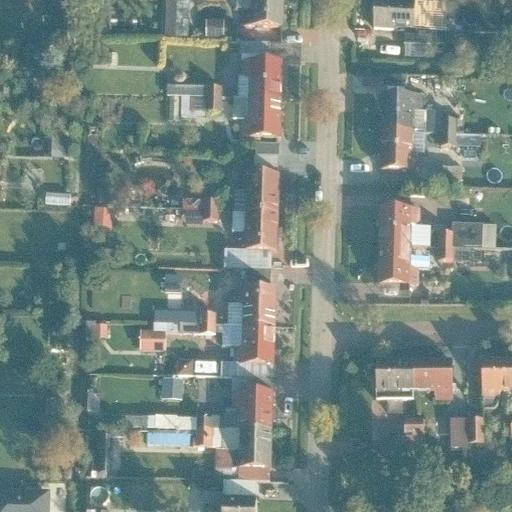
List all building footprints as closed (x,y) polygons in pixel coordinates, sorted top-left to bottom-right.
[(243,26),(284,28),(284,0),(252,0),(252,9),(244,9),(243,26)] [(412,1),(398,0),(372,0),(371,29),(405,31),(411,31),(412,1)] [(170,37),(193,37),(193,1),(170,1),(170,37)] [(212,22),(211,37),(226,38),(227,23),(212,22)] [(429,32),(411,31),(405,31),(405,42),(429,43),(429,32)] [(250,99),(282,100),(282,62),(242,61),(241,77),(251,77),(250,99)] [(222,100),(222,88),(209,88),(209,100),(222,100)] [(380,94),(380,130),(410,132),(411,110),(422,111),(422,95),(380,94)] [(240,120),(240,138),(281,138),(282,100),(250,99),(250,120),(240,120)] [(222,111),(222,100),(209,100),(208,111),(222,111)] [(439,121),(440,134),(453,135),(454,121),(439,121)] [(410,132),(380,130),(378,171),(420,171),(420,155),(410,155),(410,132)] [(453,135),(440,134),(439,146),(453,147),(453,135)] [(263,164),(282,167),(284,147),(266,145),(263,164)] [(246,213),(279,213),(280,175),(238,174),(238,191),(247,191),(246,213)] [(205,212),(219,213),(219,203),(206,203),(205,212)] [(419,210),(377,209),(376,247),(409,247),(410,225),(419,225),(419,210)] [(218,222),(219,213),(205,212),(205,221),(218,222)] [(237,235),(237,252),(278,253),(279,213),(246,213),(246,235),(237,235)] [(436,234),(436,249),(451,249),(451,235),(436,234)] [(409,247),(376,247),(375,285),(417,286),(418,271),(408,271),(409,247)] [(451,249),(436,249),(436,262),(451,263),(451,249)] [(277,289),(235,289),(234,305),(244,305),(244,326),(276,327),(277,289)] [(202,326),(216,327),(217,315),(168,314),(167,325),(202,326)] [(216,336),(216,327),(202,326),(201,336),(216,336)] [(276,366),(276,327),(244,326),(243,349),(233,348),(233,365),(276,366)] [(511,360),(481,361),(481,400),(498,400),(498,393),(511,392),(511,360)] [(411,393),(411,361),(374,361),(374,402),(411,402),(411,393)] [(450,361),(411,361),(411,393),(433,393),(433,402),(450,402),(450,361)] [(182,362),(182,376),(200,376),(200,362),(182,362)] [(240,431),(273,431),(273,393),(232,392),(231,411),(240,411),(240,431)] [(466,450),(466,421),(449,421),(449,450),(466,450)] [(484,447),(484,421),(467,421),(467,447),(484,447)] [(411,437),(411,422),(403,422),(403,437),(411,437)] [(421,437),(421,422),(411,422),(411,437),(421,437)] [(232,453),(232,470),(272,470),(273,431),(240,431),(240,454),(232,453)] [(47,511),(48,490),(0,489),(0,511),(47,511)] [(256,511),(257,500),(224,499),(223,511),(256,511)]
